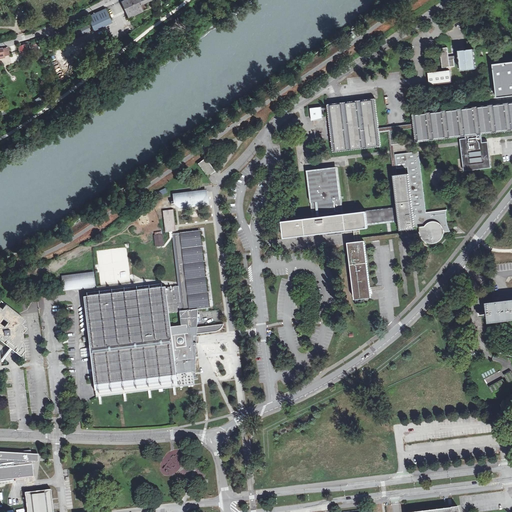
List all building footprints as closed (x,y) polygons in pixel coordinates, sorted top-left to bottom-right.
[(124,0),(122,1),(130,17),(145,10),(142,5),(152,0),(124,0)] [(106,8),(88,16),(95,31),(113,22),(106,8)] [(76,29),(78,35),(90,31),(88,25),(76,29)] [(26,44),(18,46),(20,54),(28,52),(26,44)] [(447,71),(429,73),(430,84),(451,82),(450,67),(455,66),(454,59),(460,58),(460,59),(461,59),(461,62),(460,62),(461,71),(467,70),(468,70),(470,69),(470,70),(476,69),(475,60),(474,57),(475,57),(474,49),(468,50),(465,50),(459,51),(459,55),(449,57),(447,48),(440,49),(443,68),(447,67),(447,71)] [(511,96),(511,62),(493,64),(497,98),(511,96)] [(41,96),(34,100),(37,104),(43,100),(41,96)] [(376,99),(328,104),(333,152),(381,146),(380,132),(379,128),(376,99)] [(414,124),(415,128),(416,142),(461,137),(481,134),(511,130),(511,102),(413,115),(414,124)] [(311,109),(312,121),(323,119),(322,107),(311,109)] [(435,210),(426,211),(419,152),(395,155),(394,152),(392,131),(415,128),(414,124),(379,128),(380,132),(388,131),(391,152),(394,175),(398,207),(368,210),(344,213),(342,198),(339,166),(309,169),(312,201),(314,216),(283,220),(285,236),(321,232),(353,229),(354,235),(355,242),(359,242),(364,241),(376,240),(391,238),(408,236),(422,235),(424,238),(428,241),(431,243),(434,243),(438,242),(440,241),(443,238),(445,235),(446,231),(453,231),(449,223),(448,218),(448,214),(447,209),(435,210)] [(481,134),(461,137),(461,144),(462,145),(471,144),(472,150),(483,148),(482,141),(481,134)] [(462,145),(465,170),(470,169),(470,170),(491,167),(490,155),(484,156),(483,148),(472,150),(471,144),(462,145)] [(197,162),(208,176),(216,171),(206,158),(200,162),(199,161),(197,162)] [(180,203),(189,201),(189,203),(198,202),(198,201),(200,200),(205,197),(206,193),(206,191),(194,193),(195,194),(188,195),(188,193),(175,195),(176,203),(180,203)] [(189,201),(180,203),(180,205),(186,204),(186,206),(186,207),(196,206),(195,204),(207,203),(206,191),(206,193),(205,197),(200,200),(198,201),(198,202),(189,203),(189,201)] [(163,211),(166,232),(170,232),(172,231),(176,231),(173,210),(163,211)] [(182,312),(195,310),(209,308),(199,231),(173,234),(172,234),(172,235),(173,237),(179,286),(182,312)] [(164,246),(162,235),(155,235),(156,247),(164,246)] [(355,242),(348,243),(351,271),(354,299),(371,298),(364,241),(359,242),(355,242)] [(93,274),(63,278),(64,288),(94,284),(93,274)] [(94,284),(64,288),(65,292),(95,288),(94,284)] [(196,315),(195,310),(182,312),(179,286),(84,298),(90,348),(91,357),(96,397),(99,397),(100,397),(102,397),(125,394),(150,391),(175,388),(195,385),(193,373),(195,372),(196,343),(195,343),(195,336),(197,336),(197,334),(217,332),(220,330),(221,329),(223,326),(224,324),(197,327),(197,323),(201,322),(200,314),(196,315)] [(511,301),(486,304),(488,321),(511,318),(511,301)] [(0,366),(2,366),(1,361),(1,359),(0,349),(0,339),(11,347),(22,356),(25,358),(20,314),(6,304),(3,309),(0,307),(0,366)] [(81,358),(91,357),(90,348),(80,349),(81,358)] [(486,370),(481,373),(484,380),(497,372),(494,367),(487,372),(486,370)] [(503,379),(488,387),(491,393),(511,381),(511,372),(511,370),(504,374),(507,380),(504,381),(503,379)] [(0,480),(34,476),(32,460),(29,460),(29,457),(31,456),(30,450),(0,453),(0,480)] [(52,499),(51,489),(25,492),(27,511),(53,511),(53,506),(52,499)]
